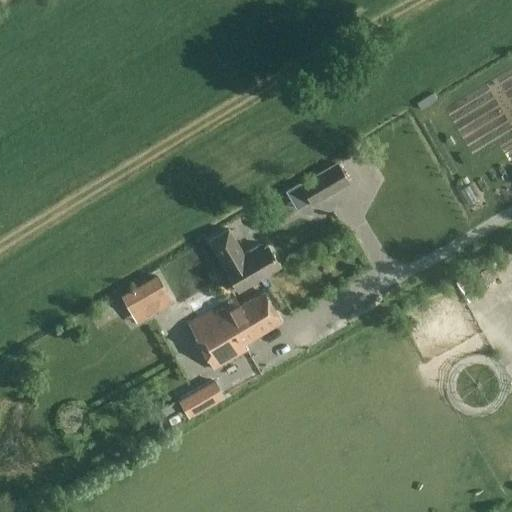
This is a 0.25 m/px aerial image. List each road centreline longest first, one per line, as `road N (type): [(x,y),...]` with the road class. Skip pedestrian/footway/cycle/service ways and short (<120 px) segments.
road 1 (track): [(0,251),(420,0)]
road 2 (track): [(383,290),(511,215)]
